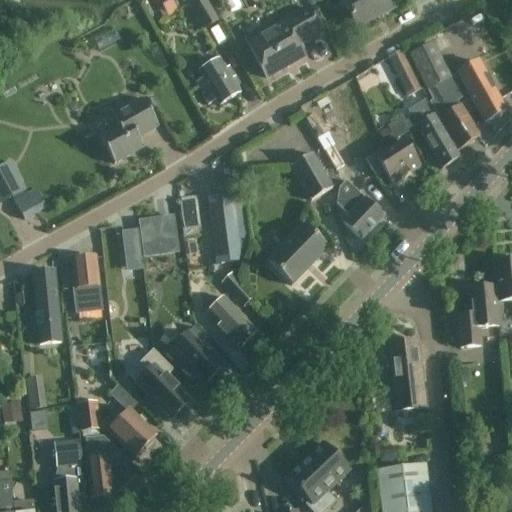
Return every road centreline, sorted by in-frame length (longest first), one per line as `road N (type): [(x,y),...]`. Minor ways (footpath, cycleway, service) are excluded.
road 1 (residential): [(0,268),(463,0)]
road 2 (tertiary): [(166,511),(511,153)]
